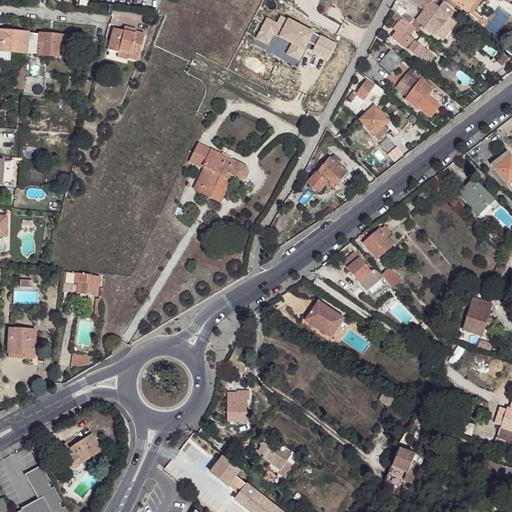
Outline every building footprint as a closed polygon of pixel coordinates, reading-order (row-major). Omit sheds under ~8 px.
[(409,0),(424,11),(429,6),(432,3),(435,0),(409,0)] [(447,0),(445,3),(454,10),(457,5),(471,16),(475,12),(472,9),(477,3),(479,4),(481,0),(447,0)] [(420,23),(443,41),(457,23),(449,17),(455,10),(454,10),(445,3),(444,2),(439,8),(432,3),(429,6),(424,11),(417,21),(420,23)] [(396,13),(402,18),(404,14),(407,12),(395,3),(392,9),(396,13)] [(472,9),(475,12),(480,5),(479,4),(477,3),(472,9)] [(392,38),(427,66),(435,57),(424,49),(417,43),(409,37),(415,29),(410,25),(402,18),(396,13),(393,18),(396,21),(392,27),(394,28),(393,30),(396,32),(392,38)] [(402,18),(410,25),(413,22),(404,14),(402,18)] [(288,19),(281,15),(277,22),(267,17),(256,39),(268,45),(275,35),(292,44),(286,54),(299,61),(309,42),(315,45),(312,51),(328,60),(336,44),(321,35),(320,36),(313,33),(314,31),(289,17),(288,19)] [(415,29),(419,32),(421,30),(417,27),(420,23),(417,21),(415,23),(413,22),(410,25),(415,29)] [(485,29),(477,23),(475,26),(483,32),(485,29)] [(113,28),(108,50),(119,53),(119,51),(129,53),(127,58),(137,61),(144,35),(135,32),(136,30),(129,28),(128,32),(113,28)] [(0,51),(26,53),(28,33),(28,32),(0,30),(0,51)] [(28,33),(26,53),(37,54),(37,55),(61,57),(61,56),(73,57),(74,45),(92,47),(93,39),(63,37),(63,36),(39,34),(28,33)] [(422,37),(417,43),(424,49),(429,43),(422,37)] [(380,64),(391,74),(404,60),(392,50),(380,64)] [(118,53),(117,58),(128,60),(128,58),(127,58),(129,53),(119,51),(119,53),(118,53)] [(18,71),(17,82),(23,83),(24,81),(25,63),(21,63),(20,71),(18,71)] [(420,109),(431,118),(440,107),(428,98),(436,87),(413,68),(397,89),(408,97),(405,100),(419,111),(420,109)] [(67,78),(65,92),(88,96),(91,82),(67,78)] [(23,83),(23,94),(43,96),(44,83),(24,81),(23,83)] [(349,100),(367,113),(374,106),(385,92),(375,85),(374,86),(366,81),(357,94),(354,92),(349,100)] [(360,120),(379,141),(390,130),(386,126),(389,123),(374,106),(367,113),(360,120)] [(511,118),(501,126),(507,134),(511,130),(511,118)] [(198,145),(190,162),(202,167),(210,150),(198,145)] [(205,169),(198,185),(223,197),(231,181),(225,178),(227,174),(233,177),(241,181),(246,179),(248,174),(247,168),(242,166),(212,151),(204,168),(205,169)] [(511,156),(508,151),(491,165),(511,191),(511,156)] [(331,160),(336,164),(339,160),(334,156),(331,160)] [(0,185),(2,186),(2,185),(13,186),(15,161),(0,159),(0,185)] [(309,184),(319,193),(327,183),(334,188),(338,184),(343,178),(347,173),(336,164),(331,160),(329,159),(309,184)] [(338,184),(342,187),(347,181),(343,178),(338,184)] [(494,200),(495,199),(474,178),(459,194),(470,204),(469,205),(479,215),(490,204),(494,200)] [(198,185),(195,191),(221,203),(223,197),(198,185)] [(423,189),(416,194),(420,200),(427,195),(423,189)] [(494,200),(490,204),(494,208),(499,204),(494,200)] [(379,231),(364,243),(377,259),(392,246),(386,238),(390,234),(384,227),(380,231),(379,231)] [(342,262),(367,292),(382,278),(375,270),(372,272),(354,251),(342,262)] [(381,275),(393,289),(402,282),(390,268),(381,275)] [(66,272),(65,283),(78,285),(78,282),(75,282),(76,273),(66,272)] [(78,282),(77,293),(98,296),(100,277),(76,273),(75,282),(78,282)] [(464,330),(482,336),(492,305),(474,299),(464,330)] [(305,321),(331,339),(345,319),(318,301),(305,321)] [(389,309),(405,325),(412,317),(396,302),(389,309)] [(303,323),(330,341),(331,339),(305,321),(303,323)] [(10,328),(8,352),(24,353),(23,356),(33,356),(34,329),(10,328)] [(243,349),(236,345),(232,354),(239,357),(243,349)] [(71,367),(73,367),(89,364),(90,355),(73,353),(71,367)] [(226,366),(232,370),(233,367),(236,361),(239,357),(232,354),(226,366)] [(281,372),(287,363),(278,356),(272,366),(281,372)] [(236,361),(233,367),(246,374),(249,368),(236,361)] [(228,393),(228,422),(247,422),(247,400),(238,400),(238,393),(228,393)] [(390,405),(394,399),(383,393),(379,400),(390,405)] [(494,443),(511,449),(511,409),(507,408),(507,410),(500,408),(495,424),(501,426),(497,438),(496,437),(494,443)] [(471,436),(474,425),(456,420),(453,431),(471,436)] [(68,448),(65,443),(59,447),(73,469),(101,451),(91,434),(68,448)] [(278,474),(285,479),(293,466),(286,462),(291,454),(285,450),(283,453),(276,449),(275,450),(263,443),(258,452),(264,455),(262,459),(271,464),(280,470),(278,474)] [(400,449),(386,482),(383,489),(392,492),(394,486),(398,488),(404,490),(408,492),(419,464),(413,462),(415,455),(400,449)] [(299,456),(292,452),(291,454),(286,462),(293,465),(293,466),(299,456)] [(234,499),(250,511),(285,511),(247,483),(246,484),(235,476),(242,468),(222,453),(210,470),(239,492),(234,499)] [(422,457),(415,455),(413,462),(419,464),(422,457)] [(280,470),(271,464),(268,468),(278,474),(280,470)] [(48,483),(50,481),(41,465),(24,475),(29,484),(34,482),(45,501),(40,504),(38,500),(21,509),(22,511),(19,511),(67,511),(64,506),(62,508),(59,502),(61,501),(53,487),(51,488),(48,483)] [(481,470),(480,476),(491,479),(493,474),(481,470)] [(34,482),(29,484),(38,500),(40,504),(45,501),(34,482)] [(261,486),(259,490),(266,496),(266,495),(270,499),(273,496),(261,486)] [(491,486),(487,499),(504,503),(508,490),(491,486)] [(398,488),(396,494),(401,496),(404,490),(398,488)] [(11,511),(4,498),(0,499),(0,511),(11,511)] [(502,511),(505,504),(493,501),(492,507),(498,509),(497,511),(498,511),(502,511)]
